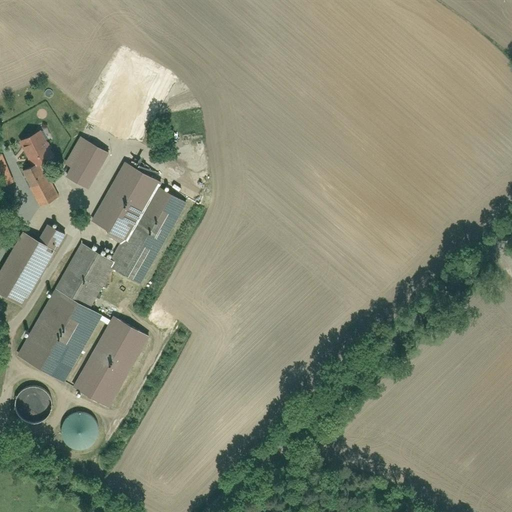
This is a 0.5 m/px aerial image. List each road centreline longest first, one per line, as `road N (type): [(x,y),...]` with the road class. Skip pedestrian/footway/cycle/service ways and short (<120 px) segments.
road 1 (unclassified): [(218,511),(511,233)]
road 2 (unclassified): [(0,438),(114,511)]
